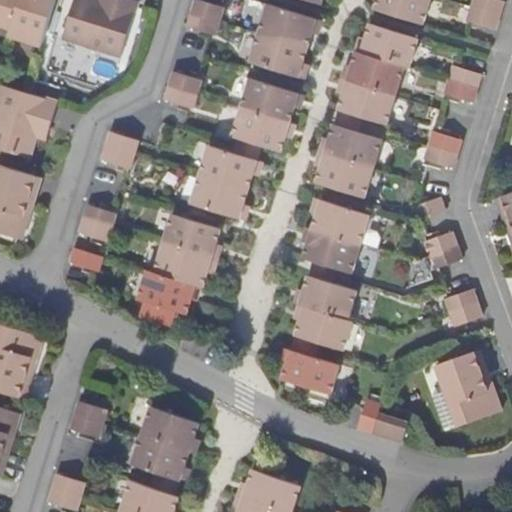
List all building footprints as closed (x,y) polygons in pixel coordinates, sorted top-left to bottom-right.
[(10,34),(43,44),(56,0),(0,0),(0,23),(12,27),(10,34)] [(139,0),(110,0),(110,2),(104,0),(75,0),(64,36),(123,55),(137,8),(139,0)] [(197,0),(193,12),(221,21),(225,7),(202,0),(197,0)] [(424,24),(431,0),(378,0),(376,9),(424,24)] [(465,0),(464,4),(492,13),(496,0),(465,0)] [(261,33),(309,48),(313,33),(319,35),(323,21),(318,18),(270,4),(261,33)] [(460,19),(488,28),(492,13),(464,4),(460,19)] [(217,35),(221,21),(193,12),(189,26),(217,35)] [(420,39),(372,24),(367,38),(361,36),(357,51),(358,51),(405,66),(411,67),(420,39)] [(252,62),(300,77),(305,79),(310,64),(304,62),(309,48),(261,33),(252,62)] [(343,79),(396,95),(405,66),(358,51),(354,66),(348,64),(343,79)] [(450,79),(478,88),(483,74),(454,65),(450,79)] [(171,85),(199,94),(203,80),(175,71),(171,85)] [(243,108),(291,122),(296,108),(301,110),(306,94),(295,91),(253,78),(243,108)] [(387,124),(396,95),(343,79),(338,94),(344,96),(340,110),(387,124)] [(446,93),(474,102),(478,88),(450,79),(446,93)] [(29,92),(4,84),(0,96),(0,147),(30,157),(40,124),(51,127),(59,101),(29,92)] [(195,108),(199,94),(171,85),(166,99),(195,108)] [(235,137),(263,145),(282,151),(287,137),(292,139),(297,124),(291,122),(243,108),(235,137)] [(321,152),(373,168),(383,139),(335,124),(331,138),(325,137),(321,152)] [(430,145),(458,154),(462,139),(434,131),(430,145)] [(108,146),(136,154),(140,140),(112,132),(108,146)] [(202,175),(249,190),(254,175),(259,176),(264,162),(258,160),(210,145),(202,175)] [(426,159),(454,167),(458,154),(430,145),(426,159)] [(131,169),(136,154),(108,146),(104,160),(131,169)] [(364,197),(373,168),(321,152),(316,167),(322,169),(317,183),(327,186),(364,197)] [(36,175),(0,163),(0,231),(23,238),(30,216),(24,214),(36,175)] [(193,204),(226,214),(246,220),(251,206),(245,203),(249,190),(202,175),(193,204)] [(313,229),(361,244),(370,214),(323,200),(317,198),(312,213),(318,215),(313,229)] [(419,221),(446,212),(441,198),(413,207),(419,221)] [(86,218),(114,227),(118,213),(90,204),(86,218)] [(166,243),(219,259),(223,244),(218,242),(222,228),(175,213),(166,243)] [(109,241),(114,227),(86,218),(81,233),(109,241)] [(352,273),(361,244),(313,229),(308,227),(303,242),(309,244),(305,258),(314,261),(352,273)] [(431,255),(458,246),(453,232),(426,241),(431,255)] [(157,272),(203,286),(204,286),(208,272),(214,274),(219,259),(166,243),(157,272)] [(436,269),(463,260),(458,246),(431,255),(436,269)] [(77,248),(72,262),(100,271),(104,256),(77,248)] [(176,310),(188,313),(193,300),(198,301),(203,286),(157,272),(149,270),(141,299),(148,301),(144,314),(146,318),(169,325),(172,322),(176,310)] [(300,304),(348,319),(357,290),(310,276),(305,290),(300,288),(295,303),(300,304)] [(451,313),(478,304),(473,290),(446,299),(451,313)] [(353,321),(348,319),(300,304),(295,319),(301,322),(297,336),(344,350),(353,321)] [(456,326),(483,316),(478,304),(451,313),(456,326)] [(0,391),(19,397),(31,358),(37,360),(44,338),(0,323),(0,391)] [(288,365),(284,378),(331,393),(340,365),(292,350),(286,348),(282,363),(288,365)] [(459,427),(502,411),(494,389),(488,392),(474,352),(436,366),(459,427)] [(358,428),(373,433),(381,408),(382,405),(367,400),(358,428)] [(77,414),(105,423),(109,410),(81,401),(77,414)] [(0,460),(8,435),(13,436),(20,414),(0,407),(0,460)] [(145,436),(190,451),(196,453),(201,438),(196,436),(201,421),(154,407),(145,436)] [(100,438),(105,423),(77,414),(72,429),(100,438)] [(136,466),(180,480),(185,482),(191,468),(185,465),(190,451),(145,436),(136,466)] [(239,495),(287,511),(293,511),(302,483),(255,469),(250,482),(244,481),(239,495)] [(54,488),(82,497),(86,482),(59,473),(54,488)] [(126,511),(129,511),(181,511),(175,510),(180,496),(175,494),(136,481),(126,511)] [(77,511),(82,497),(54,488),(50,502),(77,511)] [(287,511),(239,495),(233,510),(239,511),(238,511),(287,511)]
